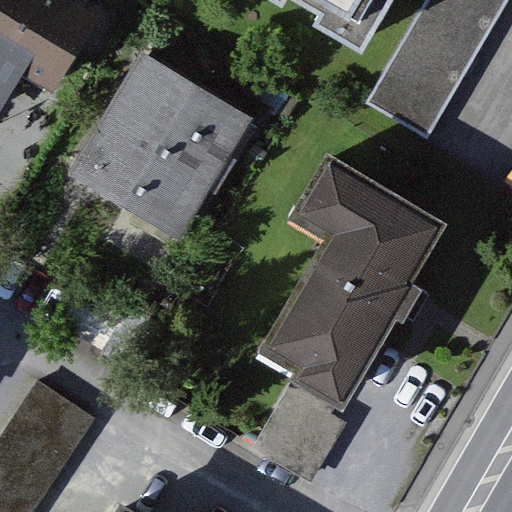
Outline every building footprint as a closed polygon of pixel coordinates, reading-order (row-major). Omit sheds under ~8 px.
[(68,51),(0,0),(0,134),(3,137),(68,51)] [(293,0),(363,40),(386,0),(293,0)] [(511,10),(511,0),(434,0),(376,99),(439,136),(511,10)] [(256,110),(153,49),(83,165),(186,227),(256,110)] [(292,225),(332,247),(273,356),(349,397),(448,215),(332,152),(292,225)] [(32,511),(96,415),(39,378),(0,437),(0,511),(32,511)]
